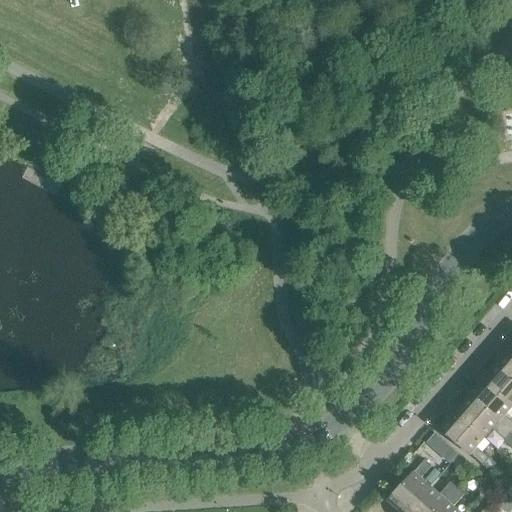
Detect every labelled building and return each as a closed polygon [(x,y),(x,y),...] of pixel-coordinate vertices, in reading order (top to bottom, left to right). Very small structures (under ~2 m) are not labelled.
[(507,353),(498,364),(511,376),(511,348),(505,342),(501,347),(507,353)] [(481,369),(477,375),(511,405),(511,376),(498,364),(488,375),(481,369)] [(479,386),(469,397),(511,433),(511,431),(511,422),(504,415),(511,405),(477,375),(472,380),(479,386)] [(453,402),(448,407),(484,438),(492,429),(505,440),(511,433),(469,397),(460,408),(453,402)] [(484,438),(448,407),(444,412),(450,418),(440,430),(469,455),(469,454),(482,466),(488,459),(475,447),(484,438)] [(488,459),(482,466),(490,473),(496,466),(488,459)] [(398,511),(407,511),(430,487),(420,479),(432,466),(425,460),(413,473),(388,501),(399,511),(398,511)] [(436,511),(457,489),(450,483),(439,495),(430,487),(407,511),(436,511)] [(457,511),(453,508),(464,495),(457,489),(436,511),(457,511)]
